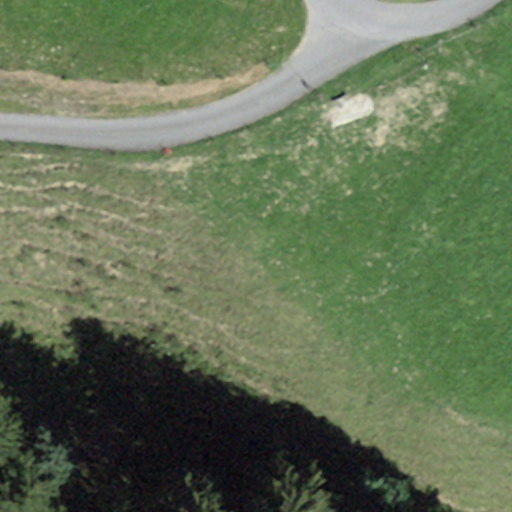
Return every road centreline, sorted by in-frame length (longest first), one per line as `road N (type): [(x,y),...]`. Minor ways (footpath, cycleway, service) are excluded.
road 1 (unclassified): [(0,126),(138,135),(194,126),(287,86),(352,15)]
road 2 (unclassified): [(474,0),(402,20),(352,15)]
